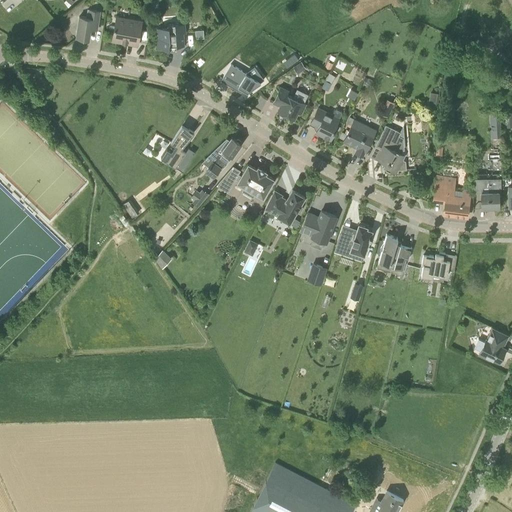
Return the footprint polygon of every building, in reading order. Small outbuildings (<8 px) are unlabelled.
[(91,28),(97,29),(100,11),(87,9),(86,17),(79,16),(77,26),(78,26),(76,37),(89,39),(91,28)] [(114,31),(112,40),(122,42),(138,45),(138,43),(142,21),(129,19),(129,21),(116,19),(115,25),(114,31)] [(175,23),(175,24),(167,24),(167,26),(158,27),(158,38),(157,38),(156,47),(169,48),(169,45),(177,45),(184,44),(183,32),(185,32),(185,23),(175,23)] [(204,37),(204,29),(196,29),(196,38),(204,37)] [(294,53),(289,57),(293,63),(299,59),(294,53)] [(330,69),(333,63),(328,60),(325,67),(330,69)] [(304,67),(300,62),(294,67),(297,72),(304,67)] [(263,79),(258,72),(252,76),(231,63),(222,77),(229,81),(228,83),(236,88),(238,86),(247,91),(263,79)] [(329,73),(325,80),(323,85),(329,88),(332,83),(335,76),(329,73)] [(369,88),(373,80),(368,78),(364,86),(369,88)] [(281,87),(273,102),(280,105),(278,110),(294,118),(298,111),(301,113),(306,104),(286,94),(288,90),(281,87)] [(438,93),(431,92),(429,104),(436,106),(438,93)] [(386,98),(382,113),(391,115),(395,100),(386,98)] [(318,107),(310,123),(318,127),(316,132),(331,139),(335,130),(334,129),(339,118),(342,113),(341,110),(336,108),(334,109),(331,114),(318,107)] [(347,122),(351,125),(354,119),(355,118),(350,116),(347,122)] [(351,125),(344,141),(358,148),(356,152),(362,155),(364,151),(365,151),(376,129),(354,119),(351,125)] [(194,132),(182,124),(171,142),(175,145),(171,151),(167,148),(161,157),(175,166),(186,150),(181,148),(194,132)] [(382,149),(377,159),(378,160),(387,164),(386,168),(388,169),(388,171),(406,169),(406,161),(402,159),(404,154),(403,154),(402,150),(404,149),(403,137),(399,135),(400,132),(385,124),(375,146),(382,149)] [(491,138),(502,137),(501,128),(491,129),(491,138)] [(237,150),(241,143),(231,136),(229,140),(226,137),(205,157),(206,158),(202,162),(209,166),(206,171),(214,176),(219,169),(221,170),(224,166),(231,157),(232,157),(237,150)] [(237,182),(246,187),(244,190),(253,196),(255,192),(263,197),(274,178),(265,173),(266,171),(258,166),(257,169),(248,164),(241,176),(238,174),(239,170),(232,166),(217,184),(228,190),(234,179),(238,181),(237,182)] [(500,197),(500,190),(501,190),(501,187),(503,187),(503,178),(503,173),(501,172),(493,173),(475,173),(475,178),(473,178),(473,192),(481,191),(481,207),(499,207),(499,197),(500,197)] [(444,213),(467,216),(471,190),(462,189),(461,195),(454,195),(456,178),(447,176),(446,177),(437,175),(433,201),(445,203),(444,213)] [(511,177),(503,178),(503,187),(508,187),(509,206),(511,206),(511,177)] [(202,188),(200,191),(195,199),(192,202),(198,207),(209,194),(202,188)] [(265,208),(290,223),(305,197),(292,189),(286,199),(281,196),(279,198),(272,194),(265,208)] [(130,198),(128,199),(122,204),(131,217),(137,213),(139,211),(130,198)] [(132,224),(122,210),(114,216),(125,229),(132,224)] [(308,212),(301,230),(312,234),(311,236),(326,242),(336,216),(322,210),(319,216),(308,212)] [(365,253),(370,237),(371,237),(372,234),(371,234),(372,229),(367,227),(367,225),(360,223),(355,237),(340,233),(335,249),(355,256),(357,250),(365,253)] [(406,258),(409,259),(412,247),(396,242),(398,237),(387,234),(378,262),(394,266),(392,272),(401,274),(406,258)] [(258,243),(249,239),(243,251),(252,255),(258,243)] [(154,257),(162,267),(171,257),(162,248),(154,257)] [(457,255),(440,252),(439,253),(436,253),(435,256),(423,253),(422,264),(423,265),(421,275),(432,277),(433,274),(447,276),(448,269),(454,270),(457,255)] [(313,263),(308,279),(320,284),(326,267),(313,263)] [(349,280),(344,295),(358,299),(362,284),(349,280)] [(493,327),(487,339),(486,339),(485,342),(479,339),(475,347),(481,350),(479,354),(489,359),(490,358),(499,362),(501,359),(502,360),(506,352),(501,350),(509,335),(493,327)] [(275,462),(249,511),(351,511),(356,504),(275,462)] [(371,511),(396,511),(403,499),(387,491),(379,506),(374,504),(370,511),(371,511)]
